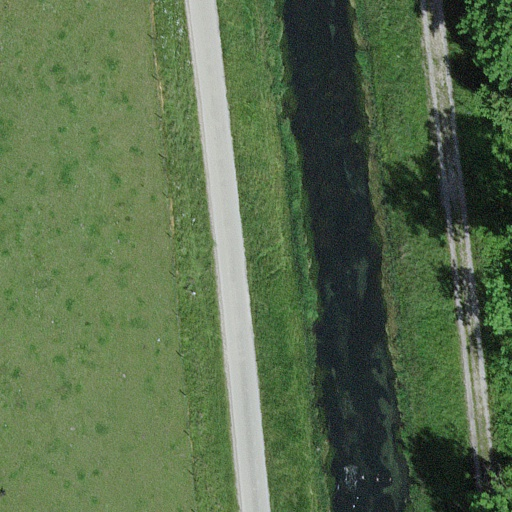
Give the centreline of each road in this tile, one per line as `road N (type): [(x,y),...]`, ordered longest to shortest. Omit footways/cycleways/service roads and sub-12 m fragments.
road 1 (track): [(493,511),(434,0)]
road 2 (unclassified): [(200,0),(256,511)]
